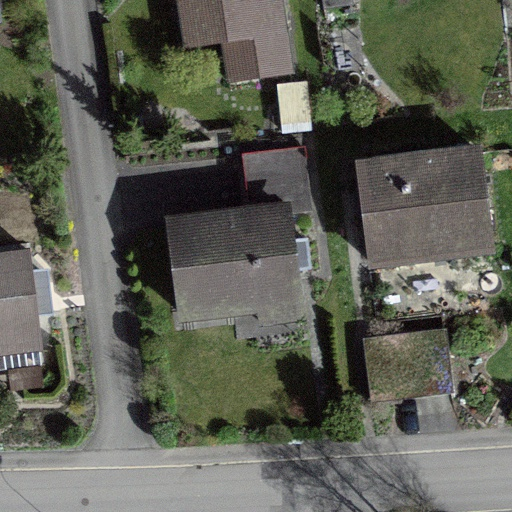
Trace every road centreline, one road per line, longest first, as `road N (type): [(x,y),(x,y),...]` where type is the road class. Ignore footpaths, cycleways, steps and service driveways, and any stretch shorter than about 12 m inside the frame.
road 1 (residential): [(76,0),(127,500)]
road 2 (residential): [(127,500),(511,478)]
road 3 (residential): [(0,507),(127,500)]
